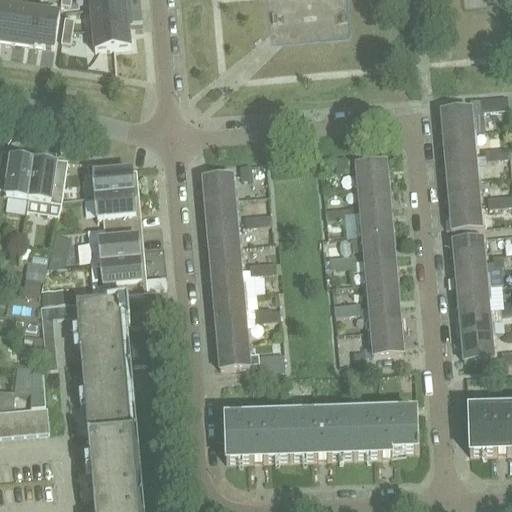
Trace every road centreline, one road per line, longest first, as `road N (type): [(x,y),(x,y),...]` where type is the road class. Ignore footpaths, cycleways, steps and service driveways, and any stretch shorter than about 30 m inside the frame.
road 1 (residential): [(446,504),(416,144),(408,129),(173,143)]
road 2 (residential): [(258,510),(220,509),(203,485),(173,143)]
road 3 (residential): [(258,510),(446,504)]
road 4 (residential): [(173,143),(0,103)]
road 5 (residential): [(173,143),(160,0)]
